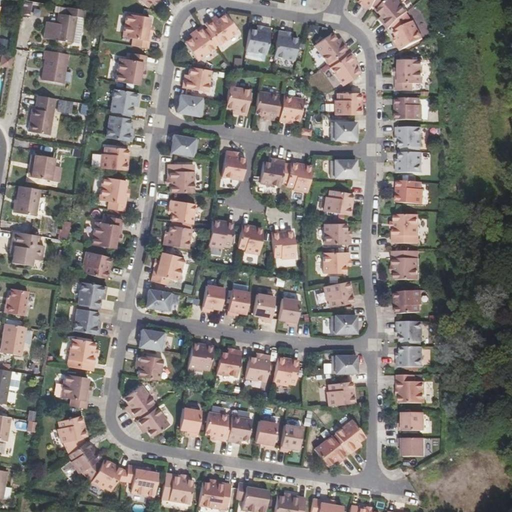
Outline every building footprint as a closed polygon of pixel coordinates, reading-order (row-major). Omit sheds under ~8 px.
[(152,3),(154,0),(136,0),(130,9),(141,18),(144,14),(147,10),(150,12),(155,5),(152,3)] [(378,1),(378,0),(353,0),(350,6),(355,10),(359,12),(357,15),(364,20),(367,16),(378,1)] [(29,17),(32,2),(23,1),(21,16),(29,17)] [(386,7),(378,1),(367,16),(372,19),(371,20),(376,26),(380,31),(377,33),(382,39),(386,36),(400,23),(402,23),(387,6),(386,7)] [(78,27),(80,19),(62,16),(60,23),(53,21),(51,30),(41,29),(38,46),(67,50),(67,49),(72,26),(78,27)] [(402,42),(402,27),(400,23),(386,36),(388,41),(387,42),(391,51),(388,53),(392,61),(402,57),(402,42)] [(203,30),(196,34),(199,39),(196,41),(205,54),(212,49),(213,51),(228,39),(217,25),(209,30),(205,33),(203,30)] [(73,50),(78,27),(72,26),(67,49),(73,50)] [(142,29),(122,27),(121,47),(129,48),(128,56),(142,58),(142,44),(141,44),(141,37),(142,29)] [(405,33),(402,27),(402,42),(402,57),(405,55),(411,52),(411,42),(406,32),(405,33)] [(242,38),(239,55),(256,59),(260,38),(255,37),(254,40),(249,39),(242,38)] [(196,41),(194,39),(188,44),(185,45),(184,43),(174,51),(187,68),(205,54),(196,41)] [(278,42),(271,40),(267,62),(285,65),(288,47),(278,45),(278,42)] [(332,57),(328,52),(323,45),(307,56),(320,75),(322,74),(335,64),(339,61),(335,54),(332,57)] [(62,63),(37,59),(35,68),(39,68),(35,89),(57,92),(62,63)] [(114,69),(111,93),(130,96),(132,88),(133,82),(136,82),(138,67),(124,64),(123,70),(114,69)] [(352,85),(346,78),(343,73),(346,71),(342,64),(337,68),(335,64),(322,74),(324,77),(323,78),(336,96),(352,85)] [(402,95),(402,97),(405,97),(406,97),(406,89),(411,89),(411,65),(405,66),(402,67),(402,95)] [(390,99),(402,97),(402,95),(402,67),(401,67),(389,68),(390,76),(391,83),(388,83),(390,99)] [(199,81),(181,78),(180,85),(179,90),(176,90),(175,96),(196,100),(199,81)] [(243,101),(221,97),(219,113),(218,119),(226,120),(231,121),(231,125),(238,127),(243,101)] [(52,102),(32,98),(31,112),(27,112),(25,126),(28,126),(27,136),(45,137),(52,102)] [(71,114),(72,101),(56,100),(56,114),(71,114)] [(271,106),(251,103),(247,124),(254,125),(258,126),(258,129),(267,130),(268,125),(273,126),(276,109),(271,108),(271,106)] [(130,108),(109,104),(106,122),(108,123),(113,124),(124,126),(125,119),(126,114),(129,115),(130,108)] [(352,112),(354,112),(354,104),(331,104),(331,111),(329,111),(328,126),(329,126),(354,126),(354,118),(352,118),(352,112)] [(170,118),(169,124),(189,127),(192,109),(172,106),(170,112),(170,118)] [(296,110),(276,107),(276,109),(273,126),(272,132),(281,133),(281,130),(285,131),(292,132),(296,110)] [(405,108),(402,109),(403,130),(405,130),(409,130),(411,130),(411,107),(405,108)] [(403,130),(402,109),(390,108),(391,116),(392,117),(392,122),(390,123),(390,130),(403,130)] [(106,128),(102,149),(123,153),(124,145),(121,145),(123,131),(121,131),(122,126),(113,124),(108,123),(107,129),(106,128)] [(349,152),(349,144),(349,140),(349,133),(324,134),(324,151),(349,152)] [(403,163),(403,137),(390,138),(390,147),(394,147),(394,151),(394,158),(396,158),(396,163),(403,163)] [(405,137),(403,137),(403,163),(405,163),(410,163),(411,162),(411,137),(405,137)] [(163,158),(162,164),(182,167),(185,153),(164,150),(164,153),(163,158)] [(49,159),(30,156),(26,177),(46,180),(46,176),(49,159)] [(118,181),(119,175),(117,175),(118,168),(120,168),(120,163),(98,161),(97,174),(99,174),(98,180),(118,181)] [(214,188),(234,192),(238,170),(231,169),(226,168),(226,166),(226,165),(226,164),(218,162),(214,188)] [(405,163),(403,163),(403,183),(406,183),(409,183),(411,183),(411,162),(410,163),(405,163)] [(403,183),(403,163),(396,163),(394,163),(394,170),(394,174),(390,174),(390,183),(403,183)] [(347,179),(347,175),(347,168),(322,170),(322,188),(347,187),(347,179)] [(272,191),(275,173),(276,170),(267,169),(267,173),(261,172),(254,171),(252,184),(250,192),(271,196),(272,191)] [(289,175),(289,173),(281,172),(281,174),(275,173),(272,191),(278,192),(278,194),(284,195),(284,197),(299,200),(300,193),(303,176),(295,175),(295,176),(289,175)] [(161,197),(161,203),(184,203),(184,179),(159,179),(159,191),(161,191),(161,197)] [(34,190),(13,187),(8,214),(29,217),(34,190)] [(118,192),(102,189),(97,214),(105,215),(104,220),(116,222),(119,207),(115,206),(117,199),(118,192)] [(390,191),(390,198),(392,199),(391,205),(389,205),(389,208),(389,209),(389,212),(403,214),(403,193),(403,192),(390,191)] [(403,193),(403,214),(406,214),(411,213),(411,192),(406,192),(403,192),(403,193)] [(342,212),(344,212),(344,211),(345,205),(322,201),(321,208),(319,208),(317,222),(342,226),(343,218),(342,218),(342,212)] [(181,218),(160,215),(159,221),(162,221),(162,225),(161,231),(162,231),(177,234),(179,234),(181,218)] [(403,254),(403,225),(388,225),(388,232),(388,239),(386,239),(386,254),(403,254)] [(406,225),(403,225),(403,254),(406,254),(411,254),(411,225),(406,225)] [(115,231),(98,228),(97,233),(89,232),(85,256),(107,260),(109,248),(109,246),(112,246),(115,231)] [(158,243),(155,243),(152,256),(174,259),(177,243),(176,242),(177,234),(162,231),(160,240),(158,240),(158,243)] [(30,237),(6,232),(3,251),(6,252),(5,265),(26,268),(26,262),(33,262),(36,247),(29,246),(30,237)] [(212,233),(204,232),(200,258),(214,260),(214,258),(222,259),(226,236),(218,234),(218,236),(212,235),(212,233)] [(339,242),(339,234),(317,235),(317,256),(344,255),(344,247),(339,247),(339,242)] [(254,239),(248,238),(247,239),(246,240),(240,239),(240,237),(233,236),(232,244),(230,259),(236,260),(236,263),(251,265),(254,239)] [(271,245),(271,243),(263,244),(266,267),(273,267),(273,269),(288,268),(285,242),(280,242),(277,244),(275,245),(271,245)] [(403,261),(387,262),(387,277),(389,277),(389,283),(389,290),(403,290),(403,261)] [(403,261),(403,290),(406,290),(412,290),(411,262),(410,261),(406,261),(403,261)] [(339,284),(339,277),(338,272),(343,271),(343,263),(316,264),(317,284),(339,284)] [(79,285),(99,290),(100,283),(99,283),(100,276),(102,277),(104,269),(82,264),(79,279),(81,279),(79,285)] [(145,281),(142,294),(155,298),(157,292),(165,294),(169,275),(150,270),(149,277),(147,282),(145,281)] [(21,292),(5,289),(2,305),(0,305),(0,313),(16,316),(21,292)] [(344,300),(342,292),(317,297),(321,318),(346,314),(345,306),(343,306),(342,300),(344,300)] [(93,305),(97,305),(98,298),(73,293),(69,315),(71,316),(77,317),(89,319),(91,319),(92,311),(93,305)] [(201,320),(212,321),(215,300),(197,297),(195,309),(193,320),(193,323),(201,324),(201,320)] [(162,323),(165,305),(140,301),(137,318),(162,323)] [(237,325),(241,304),(223,301),(221,314),(220,321),(219,327),(227,328),(227,324),(237,325)] [(407,301),(403,302),(403,324),(407,323),(412,323),(412,301),(407,301)] [(389,303),(389,311),(391,311),(391,317),(390,317),(390,325),(403,324),(403,302),(389,303)] [(263,329),(266,308),(248,305),(245,327),(255,328),(255,333),(258,333),(259,333),(262,334),(263,331),(263,329)] [(292,312),(274,309),(271,331),(281,332),(280,337),(288,338),(292,312)] [(77,317),(71,316),(70,320),(68,320),(68,322),(68,323),(65,342),(71,343),(90,346),(92,339),(88,338),(88,335),(89,333),(89,328),(90,327),(90,324),(88,324),(89,319),(77,317)] [(18,328),(0,324),(0,354),(12,357),(18,328)] [(348,333),(348,326),(323,326),(323,344),(348,344),(348,337),(348,333)] [(403,348),(403,332),(390,332),(390,341),(390,342),(394,342),(394,346),(394,353),(395,353),(396,358),(403,358),(403,348)] [(407,332),(403,332),(403,348),(403,358),(407,358),(412,357),(412,332),(407,332)] [(134,341),(131,358),(155,362),(158,345),(134,341)] [(58,378),(84,382),(86,367),(84,367),(85,361),(86,354),(65,350),(63,350),(63,353),(58,378)] [(192,357),(192,355),(184,354),(180,379),(194,382),(194,379),(202,380),(205,357),(198,356),(198,358),(197,358),(192,357)] [(403,358),(403,378),(407,378),(412,378),(412,357),(407,358),(403,358)] [(390,378),(403,378),(403,358),(396,358),(394,358),(394,364),(393,369),(389,369),(390,369),(390,378)] [(234,362),(225,361),(225,365),(220,364),(213,363),(209,384),(230,388),(233,369),(234,362)] [(263,367),(255,365),(254,370),(249,369),(241,368),(237,389),(258,393),(263,367)] [(131,380),(129,388),(151,392),(154,370),(132,366),(129,366),(128,373),(127,374),(131,374),(131,378),(131,380)] [(325,366),(324,385),(325,384),(350,384),(350,377),(350,373),(350,366),(325,366)] [(277,370),(270,369),(269,371),(266,394),(280,396),(280,394),(287,395),(291,372),(283,371),(283,373),(277,372),(277,370)] [(79,397),(80,388),(57,385),(53,408),(62,409),(62,416),(78,419),(81,404),(80,403),(78,403),(79,397)] [(403,414),(403,386),(391,386),(391,400),(394,401),(395,405),(393,405),(393,406),(393,414),(403,414)] [(408,386),(403,386),(403,414),(408,414),(413,414),(412,393),(409,393),(409,386),(408,386)] [(321,403),(323,417),(348,414),(347,406),(345,406),(344,400),(346,400),(345,392),(322,396),(323,403),(321,403)] [(132,430),(147,419),(144,415),(146,414),(133,396),(115,409),(120,416),(123,420),(120,423),(125,429),(129,426),(132,430)] [(28,411),(27,421),(34,421),(35,412),(28,411)] [(148,418),(147,419),(132,430),(127,433),(132,440),(135,437),(139,442),(143,448),(161,436),(148,418)] [(193,423),(175,419),(171,441),(182,442),(181,447),(189,448),(193,423)] [(28,422),(26,431),(34,433),(36,424),(28,422)] [(403,423),(398,423),(397,434),(393,434),(393,441),(408,442),(412,442),(412,423),(408,423),(403,423)] [(221,427),(201,424),(197,445),(204,447),(208,447),(208,451),(210,451),(211,451),(214,452),(215,452),(217,452),(217,450),(221,450),(224,432),(220,432),(220,430),(221,429),(221,427)] [(73,434),(75,433),(73,426),(50,432),(52,439),(50,439),(54,453),(56,453),(60,464),(75,454),(72,450),(78,446),(76,439),(75,439),(73,434)] [(244,431),(224,428),(224,432),(221,450),(220,453),(229,454),(230,451),(234,451),(241,452),(242,446),(244,431)] [(348,456),(352,453),(359,448),(345,430),(328,444),(329,445),(325,448),(337,462),(340,459),(344,464),(350,459),(348,456)] [(252,432),(248,453),(259,455),(258,459),(265,460),(269,435),(252,432)] [(295,439),(277,437),(273,462),(281,463),(281,459),(292,461),(295,439)] [(101,460),(87,440),(73,450),(76,455),(66,463),(76,477),(88,469),(101,460)] [(325,448),(324,447),(307,460),(320,477),(327,472),(331,469),(334,472),(340,467),(337,462),(325,448)] [(408,467),(412,467),(412,449),(408,449),(392,449),(392,453),(392,457),(397,457),(397,467),(408,467)] [(91,476),(83,491),(82,491),(95,499),(96,497),(102,500),(103,499),(108,490),(117,492),(119,481),(115,481),(114,480),(107,477),(106,479),(100,476),(101,474),(95,471),(91,476)] [(136,478),(135,478),(120,475),(119,481),(117,492),(124,493),(123,503),(146,507),(150,483),(142,482),(135,481),(136,478)] [(182,511),(185,491),(179,490),(172,490),(172,487),(158,484),(154,510),(165,511),(182,511)] [(220,511),(223,495),(208,493),(208,495),(201,494),(195,493),(191,511),(220,511)] [(254,501),(254,500),(247,499),(247,496),(232,494),(229,510),(236,511),(259,511),(261,501),(254,501)]
